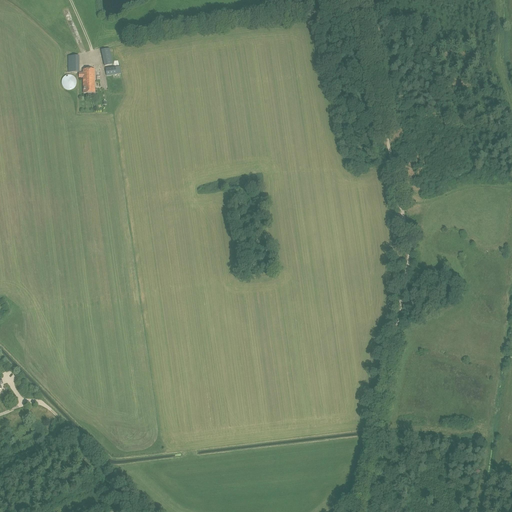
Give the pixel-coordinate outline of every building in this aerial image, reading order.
[(105,66),(113,65),(110,49),(101,51),(105,66)] [(68,64),(68,72),(79,72),(79,64),(68,64)] [(107,76),(114,75),(115,78),(121,77),(120,74),(121,74),(120,67),(106,68),(107,76)] [(100,76),(95,77),(95,70),(83,70),(83,73),(79,73),(79,78),(83,78),(84,94),(95,94),(95,82),(100,82),(100,76)] [(77,81),(76,81),(76,80),(76,79),(75,78),(75,77),(74,77),(73,76),(72,76),(71,76),(71,75),(70,75),(69,75),(68,75),(67,76),(66,76),(65,77),(64,77),(64,78),(63,78),(63,79),(63,80),(62,81),(62,82),(62,83),(62,84),(62,85),(63,86),(64,87),(64,88),(65,88),(66,89),(67,89),(68,90),(69,90),(70,90),(71,90),(72,89),(73,89),(74,88),(75,88),(75,87),(76,87),(76,86),(76,85),(77,84),(77,83),(77,82),(77,81)]
